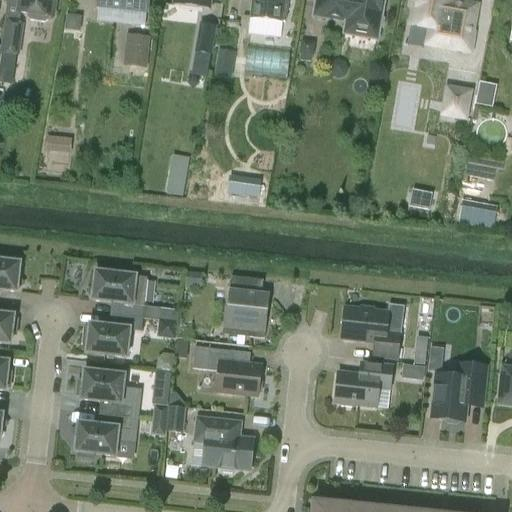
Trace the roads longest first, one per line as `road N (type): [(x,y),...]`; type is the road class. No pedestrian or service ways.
road 1 (residential): [(293,445),(511,468)]
road 2 (residential): [(31,509),(52,324)]
